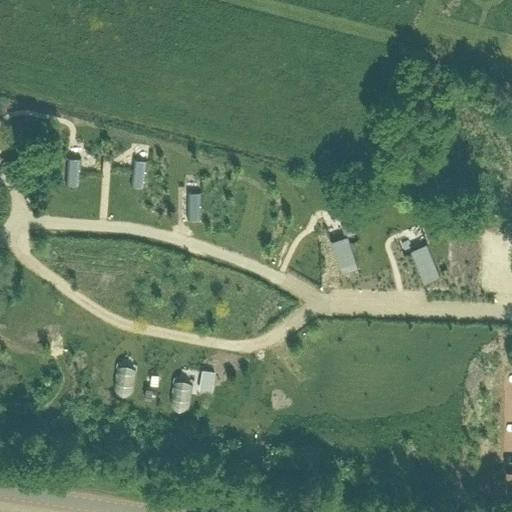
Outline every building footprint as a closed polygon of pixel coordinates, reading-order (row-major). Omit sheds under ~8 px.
[(81,158),(68,158),(66,184),(79,184),(80,168),(81,158)] [(148,159),(133,158),(132,173),(131,184),(145,186),(148,159)] [(202,191),(187,191),(187,218),(202,217),(202,191)] [(348,235),(332,240),(342,273),(358,267),(348,235)] [(425,246),(411,252),(424,283),(439,277),(425,246)] [(119,365),(114,401),(132,404),(137,368),(119,365)] [(175,377),(170,413),(188,415),(193,380),(175,377)]
